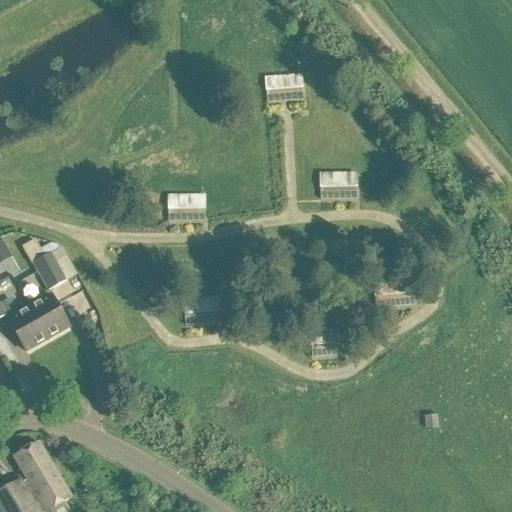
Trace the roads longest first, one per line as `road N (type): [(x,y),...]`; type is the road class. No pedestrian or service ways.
road 1 (track): [(511,190),(356,0)]
road 2 (unclassified): [(210,511),(97,441),(47,423),(0,428)]
